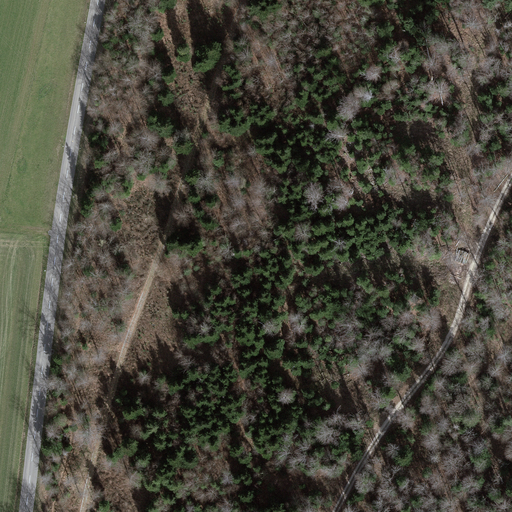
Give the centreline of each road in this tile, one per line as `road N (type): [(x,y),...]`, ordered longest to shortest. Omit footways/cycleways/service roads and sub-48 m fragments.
road 1 (track): [(81,511),(192,127),(247,0)]
road 2 (secondary): [(98,0),(26,511)]
road 3 (track): [(511,180),(480,241),(458,310),(380,433),(345,511)]
